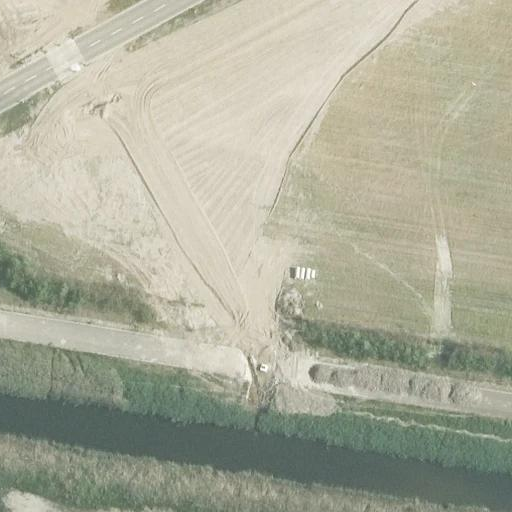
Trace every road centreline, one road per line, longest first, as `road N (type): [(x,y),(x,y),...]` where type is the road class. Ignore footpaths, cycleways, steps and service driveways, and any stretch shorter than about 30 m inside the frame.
road 1 (residential): [(290,0),(87,109)]
road 2 (residential): [(87,109),(28,0)]
